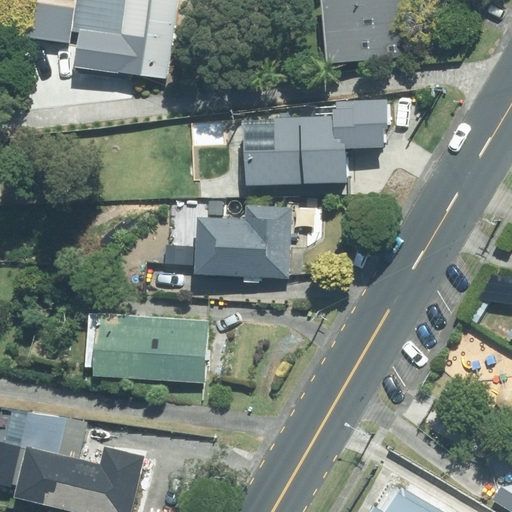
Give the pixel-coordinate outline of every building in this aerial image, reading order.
[(171,76),(182,0),(133,0),(129,35),(111,33),(106,63),(124,66),(123,69),(171,76)] [(412,56),(408,0),(330,0),(335,62),(412,56)] [(354,113),(285,115),(285,147),(255,148),(256,183),(356,180),(354,113)] [(294,278),(298,207),(255,205),(254,219),(206,216),(202,273),(294,278)] [(213,318),(106,310),(101,373),(208,381),(213,318)] [(107,463),(63,452),(71,419),(34,414),(26,447),(34,450),(23,498),(79,511),(137,511),(152,457),(112,448),(107,463)] [(511,489),(504,485),(496,499),(511,508),(511,489)] [(434,511),(400,492),(388,511),(434,511)]
